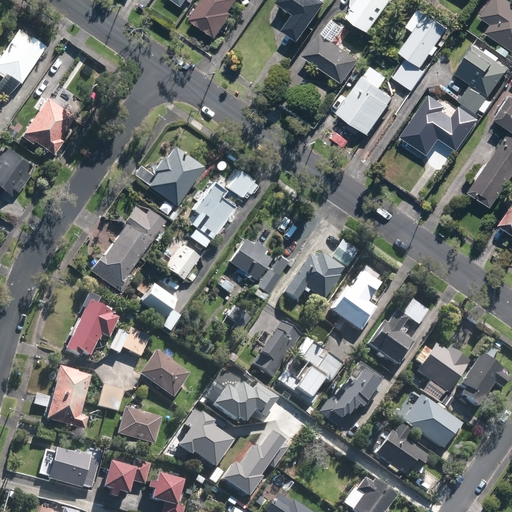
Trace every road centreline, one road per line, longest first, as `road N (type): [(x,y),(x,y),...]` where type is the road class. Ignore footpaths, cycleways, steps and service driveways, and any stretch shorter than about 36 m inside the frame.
road 1 (residential): [(166,61),(511,304)]
road 2 (residential): [(166,61),(48,235),(25,277),(0,364)]
